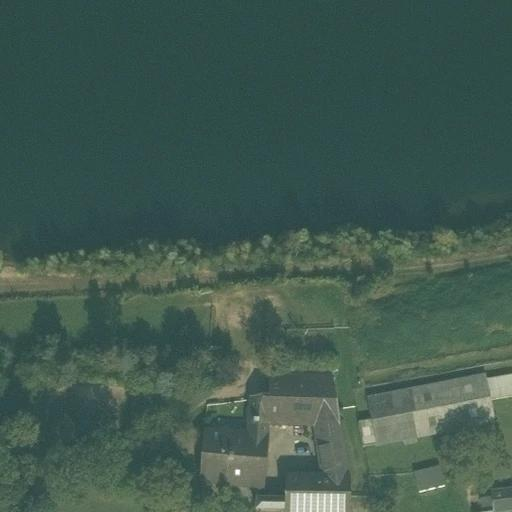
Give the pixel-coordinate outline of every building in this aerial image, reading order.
[(290,367),(289,382),(325,382),(326,367),(290,367)] [(494,424),(490,401),(486,382),(485,377),(367,400),(371,422),(376,446),(376,447),(494,424)] [(511,377),(486,382),(490,401),(511,397),(511,377)] [(285,402),(285,382),(268,381),(268,402),(284,402),(285,402)] [(285,382),(285,402),(333,403),(325,382),(289,382),(285,382)] [(243,486),(260,487),(266,425),(268,402),(252,402),(248,439),(243,486)] [(281,425),(284,402),(268,402),(266,425),(281,425)] [(336,403),(333,403),(285,402),(284,402),(281,425),(319,426),(326,478),(327,480),(347,479),(336,403)] [(358,424),(362,448),(376,446),(371,422),(358,424)] [(201,483),(243,486),(248,439),(206,435),(201,483)] [(414,474),(419,494),(444,487),(439,468),(414,474)] [(346,511),(347,479),(327,480),(326,478),(289,480),(289,500),(289,511),(346,511)] [(511,491),(491,494),(493,511),(494,511),(511,509),(511,491)] [(289,511),(289,500),(255,500),(255,511),(289,511)]
